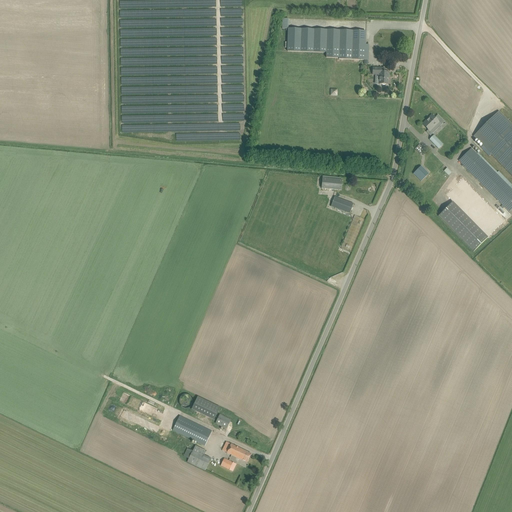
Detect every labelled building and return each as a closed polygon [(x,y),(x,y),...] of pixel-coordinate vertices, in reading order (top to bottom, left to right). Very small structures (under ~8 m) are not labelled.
[(368,64),(368,60),(369,45),(366,45),(366,31),(288,29),(289,19),(283,19),(282,29),(288,29),(288,42),(285,42),(285,47),(288,47),(288,51),(326,53),(326,58),(339,58),(339,59),(364,60),(364,64),(368,64)] [(380,84),(383,84),(388,84),(388,77),(389,77),(389,72),(385,72),(385,68),(373,68),(373,73),(373,75),(380,75),(380,84)] [(511,124),(499,111),(473,136),(511,175),(511,124)] [(432,115),(423,124),(429,130),(426,132),(430,135),(437,127),(436,125),(439,122),(441,124),(444,121),(438,115),(435,118),(432,115)] [(438,139),(433,144),(439,149),(443,145),(438,139)] [(420,144),(415,149),(420,154),(425,149),(420,144)] [(471,149),(459,161),(462,164),(500,203),(502,205),(501,207),(503,209),(504,207),(511,215),(511,184),(499,171),(498,172),(478,153),(477,154),(475,152),(471,149)] [(417,170),(413,174),(421,182),(425,177),(428,174),(426,171),(422,175),(417,170)] [(322,188),(342,190),(343,180),(323,178),(322,188)] [(354,204),(335,197),(331,206),(350,213),(354,204)] [(488,237),(453,202),(438,217),(473,252),(488,237)] [(197,395),(191,408),(214,419),(220,406),(197,395)] [(220,414),(215,423),(219,425),(222,427),(227,429),(231,420),(226,418),(220,414)] [(212,431),(207,429),(180,416),(173,430),(205,446),(212,431)] [(222,451),(243,460),(247,463),(251,454),(226,442),(222,451)] [(207,451),(195,445),(187,462),(205,471),(211,459),(204,455),(207,451)] [(233,462),(224,458),(221,466),(229,470),(233,462)]
